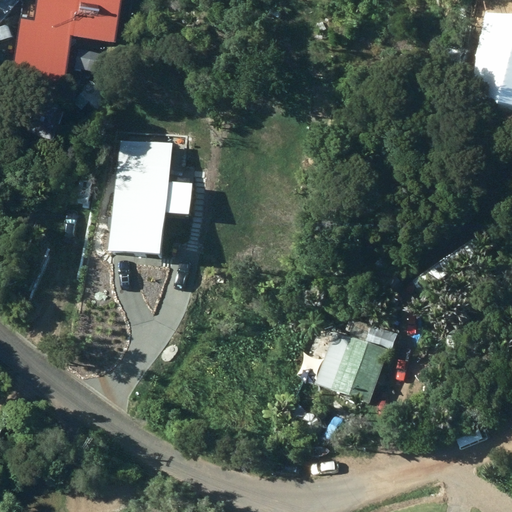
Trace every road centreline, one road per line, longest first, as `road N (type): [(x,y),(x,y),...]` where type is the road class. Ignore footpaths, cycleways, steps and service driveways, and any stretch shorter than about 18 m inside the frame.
road 1 (residential): [(0,339),(202,480),(270,511)]
road 2 (residential): [(303,511),(511,437)]
